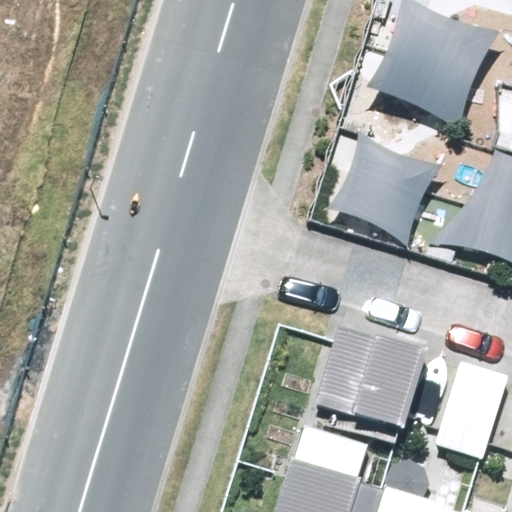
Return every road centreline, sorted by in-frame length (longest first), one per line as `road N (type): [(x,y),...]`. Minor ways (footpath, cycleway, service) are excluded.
road 1 (residential): [(173,205),(511,311)]
road 2 (residential): [(173,205),(80,511)]
road 3 (residential): [(237,0),(173,205)]
